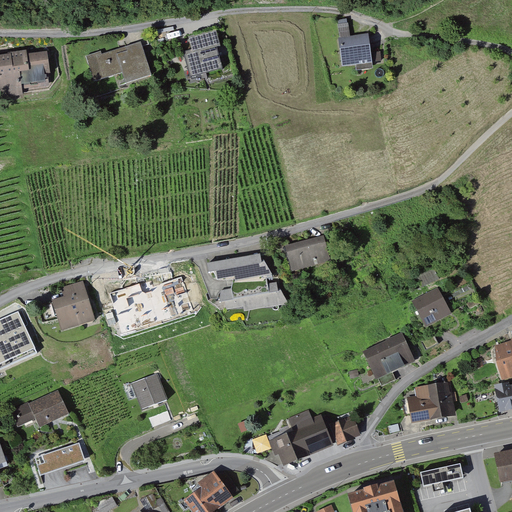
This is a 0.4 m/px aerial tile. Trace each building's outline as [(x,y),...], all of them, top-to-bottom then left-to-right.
[(226,72),(219,51),(225,49),(219,32),(192,41),(196,53),(180,59),(189,85),(226,72)] [(366,35),(338,38),(341,65),(369,62),(366,35)] [(140,43),(86,56),(91,79),(117,73),(120,84),(148,77),(146,66),(140,43)] [(0,96),(35,93),(33,80),(44,79),(40,52),(0,56),(0,96)] [(372,64),(382,63),(381,53),(372,54),(372,64)] [(325,262),(318,237),(279,247),(285,272),(325,262)] [(258,277),(254,255),(207,263),(211,285),(258,277)] [(169,270),(131,276),(135,302),(173,296),(169,270)] [(219,290),(221,312),(274,305),(272,284),(219,290)] [(449,313),(437,288),(411,301),(423,326),(449,313)] [(48,303),(58,332),(91,321),(81,292),(48,303)] [(20,312),(0,320),(0,368),(37,352),(20,312)] [(27,314),(22,317),(31,336),(36,334),(27,314)] [(419,364),(405,335),(367,353),(381,382),(419,364)] [(511,338),(510,339),(511,342),(495,347),(504,379),(511,376),(511,338)] [(159,375),(132,385),(142,410),(168,400),(159,375)] [(498,412),(511,409),(511,387),(510,388),(509,383),(495,386),(497,396),(495,396),(498,412)] [(418,397),(402,400),(404,415),(409,414),(411,414),(413,423),(455,416),(451,395),(449,395),(447,384),(417,389),(418,397)] [(39,427),(68,414),(58,391),(11,412),(18,428),(36,420),(39,427)] [(152,420),(154,426),(172,420),(169,413),(152,420)] [(276,439),(288,468),(365,438),(357,418),(339,425),(335,416),(276,439)] [(0,470),(10,467),(3,444),(0,445),(0,470)] [(78,444),(35,458),(41,475),(84,461),(78,444)] [(511,450),(511,451),(496,454),(502,482),(508,481),(511,479),(511,450)] [(461,464),(420,474),(423,488),(464,479),(463,476),(461,464)] [(196,511),(222,511),(239,501),(220,472),(203,484),(207,489),(189,501),(196,511)] [(402,511),(393,482),(347,497),(351,511),(402,511)] [(98,505),(101,511),(111,511),(120,508),(114,497),(98,505)]
